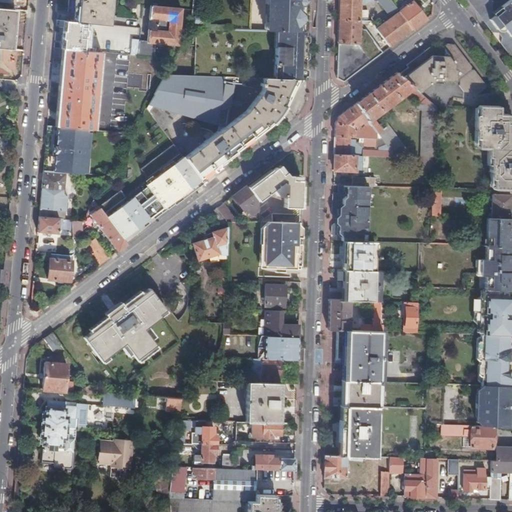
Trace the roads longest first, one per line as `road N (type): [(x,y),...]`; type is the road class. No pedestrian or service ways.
road 1 (tertiary): [(307,505),(320,109)]
road 2 (residential): [(320,109),(13,347)]
road 3 (tertiary): [(44,0),(13,347)]
road 4 (residential): [(307,505),(511,511)]
road 5 (residential): [(456,13),(320,109)]
road 6 (tertiary): [(13,347),(0,488)]
